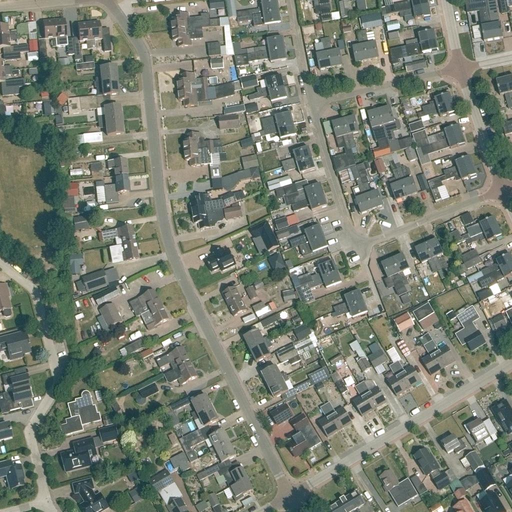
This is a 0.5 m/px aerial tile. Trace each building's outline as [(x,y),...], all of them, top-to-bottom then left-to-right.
[(223,0),(215,0),(209,1),(210,10),(224,8),(223,0)] [(317,0),(319,7),(321,23),(331,22),(328,2),(325,0),(317,0)] [(412,3),(385,8),(387,16),(399,14),(399,13),(429,8),(427,0),(418,0),(411,2),(412,3)] [(489,15),(487,1),(486,0),(474,0),(465,1),(467,13),(480,11),(482,18),(480,20),(481,23),(483,24),(483,27),(482,27),(484,42),(493,41),(489,15)] [(489,15),(493,41),(503,39),(500,24),(498,24),(498,22),(499,22),(494,0),(493,0),(487,1),(489,15)] [(263,10),(237,14),(238,18),(250,17),(279,12),(278,1),(262,3),(263,10)] [(339,3),(341,19),(349,17),(347,2),(339,3)] [(399,13),(399,14),(400,18),(414,15),(415,20),(422,19),(422,20),(424,19),(424,20),(430,19),(430,17),(431,17),(429,8),(399,13)] [(228,9),(229,19),(237,18),(236,11),(228,9)] [(238,18),(239,23),(254,21),(255,27),(265,26),(281,24),(279,12),(250,17),(238,18)] [(172,33),(202,29),(230,27),(229,21),(220,21),(220,20),(209,21),(208,14),(201,14),(201,17),(189,18),(188,14),(175,16),(175,22),(171,22),(172,33)] [(380,15),(361,18),(364,30),(369,29),(369,27),(378,25),(379,27),(382,26),(380,15)] [(67,40),(64,20),(54,21),(56,48),(67,46),(68,55),(74,55),(75,61),(81,60),(80,45),(74,45),(73,39),(67,40)] [(51,40),(52,48),(56,48),(54,21),(42,23),(44,40),(51,40)] [(388,32),(400,30),(398,22),(386,24),(388,32)] [(29,35),(36,34),(35,23),(27,24),(29,35)] [(88,24),(91,50),(96,50),(95,41),(103,40),(104,53),(111,52),(109,36),(101,37),(99,23),(88,24)] [(87,50),(91,50),(88,24),(77,25),(79,43),(86,42),(87,50)] [(0,37),(17,36),(16,32),(8,32),(8,26),(0,26),(0,37)] [(202,29),(172,33),(173,42),(177,42),(178,48),(192,47),(191,41),(203,40),(202,29)] [(415,41),(405,43),(406,47),(436,41),(434,32),(433,32),(433,30),(427,31),(427,33),(425,33),(425,34),(418,35),(420,43),(416,43),(415,41)] [(356,64),(367,62),(361,32),(357,33),(359,47),(353,48),(356,64)] [(361,32),(367,62),(378,59),(375,44),(369,45),(366,32),(361,32)] [(9,41),(17,40),(17,36),(0,37),(0,49),(10,48),(9,41)] [(254,49),(255,54),(285,49),(283,38),(267,40),(268,47),(254,49)] [(329,39),(325,40),(331,69),(342,66),(339,51),(332,52),(329,39)] [(320,71),(331,69),(325,40),(320,40),(323,54),(316,55),(320,71)] [(438,50),(436,41),(406,47),(389,51),(392,66),(393,66),(392,62),(396,61),(396,59),(414,55),(414,57),(423,55),(423,54),(429,52),(429,53),(431,52),(431,53),(437,52),(437,51),(438,50)] [(40,59),(47,58),(45,42),(38,43),(40,59)] [(221,56),(220,53),(220,43),(208,45),(209,57),(221,56)] [(271,63),(287,61),(285,49),(255,54),(248,55),(249,63),(270,59),(271,63)] [(12,54),(3,55),(4,62),(20,60),(20,53),(12,54)] [(242,56),(235,56),(237,67),(243,66),(242,56)] [(211,69),(223,68),(223,60),(211,61),(211,69)] [(0,72),(11,72),(11,67),(3,68),(2,61),(0,61),(0,72)] [(76,71),(94,69),(94,63),(76,65),(76,71)] [(96,83),(117,81),(115,67),(100,68),(101,79),(95,79),(96,83)] [(4,77),(12,76),(11,72),(0,72),(0,83),(4,83),(4,77)] [(208,89),(218,87),(217,78),(209,79),(210,85),(207,85),(207,79),(200,80),(195,81),(194,74),(181,75),(181,81),(177,82),(178,92),(208,89)] [(243,89),(258,86),(256,76),(241,80),(243,89)] [(268,87),(254,90),(255,95),(284,88),(281,77),(266,80),(268,87)] [(509,109),(511,108),(511,105),(505,79),(496,81),(500,96),(505,95),(507,106),(508,106),(509,109)] [(7,89),(19,88),(18,81),(6,82),(7,89)] [(103,97),(118,95),(117,81),(96,83),(96,87),(98,87),(99,97),(103,97)] [(239,82),(218,87),(208,89),(178,92),(179,102),(184,102),(184,108),(197,107),(197,102),(209,101),(209,100),(215,99),(215,98),(234,93),(241,91),(239,82)] [(19,95),(19,88),(7,89),(2,90),(2,97),(19,95)] [(271,103),(287,99),(284,88),(255,95),(256,100),(270,96),(271,103)] [(430,106),(422,108),(424,113),(452,104),(449,95),(448,93),(443,95),(443,96),(441,97),(434,100),(435,102),(429,103),(430,106)] [(97,97),(67,100),(68,106),(98,103),(97,97)] [(55,115),(54,101),(46,102),(47,116),(55,115)] [(81,111),(98,109),(98,103),(68,106),(69,115),(81,114),(81,111)] [(424,113),(418,115),(419,119),(433,115),(433,117),(439,115),(440,118),(447,116),(447,117),(449,116),(449,117),(455,115),(455,114),(455,113),(452,104),(424,113)] [(253,105),(246,107),(248,114),(255,113),(253,105)] [(4,117),(4,111),(3,107),(0,106),(0,118),(5,118),(5,124),(21,122),(20,115),(4,117)] [(244,106),(224,109),(225,116),(245,113),(244,106)] [(100,123),(121,121),(119,107),(104,108),(105,118),(99,119),(100,123)] [(390,108),(379,111),(386,140),(387,140),(389,148),(390,154),(399,151),(397,144),(397,142),(394,143),(392,133),(399,131),(400,130),(398,123),(396,122),(394,123),(390,108)] [(379,111),(367,114),(375,143),(386,140),(379,111)] [(270,112),(260,115),(261,121),(271,118),(270,112)] [(263,127),(264,132),(293,125),(291,113),(271,118),(261,121),(263,127)] [(221,131),(239,129),(238,116),(219,118),(221,131)] [(354,118),(343,121),(351,150),(356,148),(352,134),(358,133),(354,118)] [(121,121),(100,123),(100,127),(106,126),(107,136),(122,135),(121,121)] [(353,157),(351,150),(343,121),(332,123),(336,139),(343,137),(346,151),(345,151),(347,159),(353,157)] [(511,121),(501,125),(505,136),(511,133),(511,121)] [(424,129),(422,122),(409,126),(412,134),(424,129)] [(293,125),(264,132),(265,136),(279,133),(281,140),(296,136),(293,125)] [(434,145),(462,135),(459,126),(458,125),(452,127),(453,128),(451,129),(444,131),(446,136),(432,140),(434,145)] [(429,146),(425,131),(412,135),(417,150),(420,149),(429,146)] [(256,142),(262,141),(261,137),(265,136),(264,132),(260,133),(254,135),(256,142)] [(184,151),(209,149),(208,142),(204,143),(204,139),(201,140),(200,134),(187,135),(187,141),(183,141),(184,151)] [(465,145),(462,135),(434,145),(429,146),(420,149),(423,157),(447,149),(446,147),(450,146),(451,149),(457,147),(457,148),(459,147),(459,148),(465,146),(465,145)] [(251,139),(240,142),(243,149),(253,146),(251,139)] [(405,142),(407,149),(413,148),(411,140),(405,142)] [(283,168),(312,159),(308,148),(293,153),(295,159),(282,163),(283,168)] [(379,149),(372,150),(374,158),(390,154),(389,148),(379,151),(379,149)] [(210,166),(209,155),(209,149),(184,151),(185,162),(189,161),(190,168),(210,166)] [(409,162),(417,160),(413,149),(406,151),(409,162)] [(396,153),(391,155),(394,161),(393,162),(397,170),(407,198),(418,194),(412,179),(410,180),(405,167),(401,168),(396,153)] [(244,170),(259,167),(256,156),(242,159),(244,170)] [(341,156),(332,158),(336,171),(345,169),(341,156)] [(443,172),(445,177),(473,167),(470,158),(469,158),(469,156),(463,158),(464,160),(462,160),(462,161),(455,163),(456,167),(443,172)] [(312,159),(283,168),(285,172),(298,168),(300,175),(315,170),(312,159)] [(115,178),(127,177),(125,160),(108,162),(108,171),(114,170),(115,178)] [(379,174),(386,172),(382,160),(375,162),(379,174)] [(395,179),(389,182),(390,187),(396,202),(407,198),(397,170),(393,162),(389,163),(395,179)] [(93,174),(105,174),(104,163),(92,163),(93,174)] [(359,187),(352,189),(356,200),(361,215),(372,211),(359,174),(356,167),(352,168),(358,184),(359,187)] [(473,167),(445,177),(446,181),(454,178),(455,181),(461,179),(462,181),(470,178),(471,179),(476,177),(476,176),(477,176),(473,167)] [(257,169),(249,171),(251,179),(259,177),(257,169)] [(342,185),(354,181),(351,170),(339,173),(342,185)] [(249,171),(237,174),(240,182),(251,179),(249,171)] [(359,174),(372,211),(383,207),(378,192),(371,194),(365,177),(367,177),(365,172),(359,174)] [(237,174),(222,179),(223,189),(228,192),(233,189),(240,182),(237,174)] [(127,177),(115,178),(116,186),(104,187),(104,190),(98,191),(99,200),(105,200),(105,204),(118,203),(117,194),(129,193),(127,177)] [(435,202),(444,198),(440,188),(443,187),(439,178),(428,183),(435,202)] [(268,184),(270,191),(281,188),(278,180),(268,184)] [(287,197),(298,193),(295,185),(284,188),(284,189),(276,191),(277,196),(286,194),(287,197)] [(295,205),(324,196),(320,185),(305,190),(307,196),(294,200),(295,205)] [(458,189),(449,192),(451,199),(460,195),(458,189)] [(226,207),(237,203),(233,193),(222,198),(226,207)] [(222,210),(223,210),(222,210),(226,208),(222,200),(209,202),(208,196),(194,198),(195,204),(191,205),(192,215),(222,210)] [(327,207),(324,196),(295,205),(291,206),(293,213),(307,209),(306,206),(310,205),(312,211),(327,207)] [(226,221),(242,218),(240,208),(224,210),(226,221)] [(222,210),(192,215),(194,225),(199,224),(200,230),(210,228),(210,227),(216,226),(217,223),(222,222),(224,220),(223,210),(222,210)] [(466,214),(461,217),(465,227),(473,224),(469,213),(466,214)] [(75,232),(91,229),(89,216),(72,219),(75,232)] [(466,241),(498,227),(494,219),(493,219),(492,217),(487,219),(487,220),(486,221),(486,222),(479,225),(480,227),(475,229),(476,231),(461,238),(458,231),(449,235),(454,246),(466,241)] [(278,231),(289,227),(286,218),(275,222),(278,231)] [(255,240),(260,237),(267,252),(278,247),(267,222),(250,230),(255,240)] [(303,237),(289,242),(292,249),(324,237),(319,226),(305,232),(307,238),(303,239),(303,237)] [(103,241),(121,238),(123,246),(135,244),(132,227),(101,233),(103,241)] [(498,227),(466,241),(468,245),(472,243),(480,240),(480,242),(486,240),(487,242),(494,239),(494,240),(496,239),(496,240),(502,238),(501,236),(502,236),(498,227)] [(290,237),(287,230),(276,234),(278,241),(290,237)] [(324,237),(299,247),(303,257),(313,254),(328,248),(324,237)] [(436,240),(426,245),(438,272),(442,270),(437,257),(443,255),(436,240)] [(120,263),(138,260),(135,244),(123,246),(109,248),(111,259),(119,257),(120,263)] [(434,274),(438,272),(426,245),(415,250),(422,264),(428,261),(434,274)] [(221,269),(222,272),(236,266),(229,250),(224,252),(223,250),(222,251),(222,252),(216,254),(214,254),(215,256),(206,260),(210,270),(212,273),(221,269)] [(465,265),(479,258),(476,250),(461,257),(465,265)] [(83,266),(86,266),(86,254),(73,254),(73,274),(83,274),(83,266)] [(497,265),(481,272),(484,278),(511,264),(511,258),(510,255),(509,254),(503,256),(504,257),(502,258),(502,259),(496,262),(497,265)] [(409,270),(402,255),(392,260),(404,287),(409,285),(403,272),(409,270)] [(479,258),(465,265),(467,270),(482,263),(479,258)] [(399,297),(407,293),(404,287),(392,260),(381,264),(388,279),(393,277),(395,280),(393,281),(395,287),(394,287),(399,297)] [(282,261),(270,267),(274,274),(285,269),(282,261)] [(300,267),(289,272),(295,289),(296,288),(309,283),(337,273),(333,262),(318,268),(321,274),(308,279),(299,282),(297,277),(303,275),(300,267)] [(511,264),(484,278),(478,281),(482,289),(488,287),(489,289),(497,285),(496,283),(504,279),(511,276),(511,277),(511,276),(511,264)] [(88,294),(109,286),(108,284),(104,272),(83,279),(88,294)] [(295,289),(302,307),(315,302),(310,290),(321,286),(320,284),(324,283),(326,289),(341,283),(337,273),(309,283),(296,288),(295,289)] [(118,280),(108,284),(109,286),(110,290),(120,286),(118,280)] [(100,305),(132,296),(129,285),(97,293),(100,305)] [(0,287),(0,312),(1,312),(2,313),(3,312),(4,317),(6,318),(10,317),(11,315),(9,310),(10,310),(7,298),(6,298),(3,287),(4,287),(4,286),(0,287)] [(252,287),(246,290),(249,295),(255,292),(252,287)] [(228,306),(241,299),(235,288),(222,294),(228,306)] [(280,292),(282,301),(292,299),(290,290),(280,292)] [(137,318),(151,311),(161,306),(154,291),(129,304),(137,318)] [(335,313),(363,302),(359,291),(344,297),(347,303),(334,308),(335,313)] [(487,292),(478,296),(481,303),(493,297),(490,291),(487,292)] [(255,292),(249,295),(251,301),(258,298),(255,292)] [(407,296),(401,298),(404,306),(410,303),(407,296)] [(241,299),(228,306),(234,318),(247,311),(241,299)] [(363,302),(335,313),(337,317),(350,312),(353,319),(368,313),(363,302)] [(255,313),(265,308),(263,303),(253,308),(255,313)] [(109,329),(122,323),(114,304),(100,311),(109,329)] [(434,314),(428,305),(413,314),(419,323),(434,314)] [(161,306),(151,311),(154,318),(148,321),(149,322),(145,324),(149,332),(154,329),(153,328),(169,321),(161,306)] [(477,332),(473,325),(472,323),(479,318),(473,308),(465,312),(466,313),(457,318),(465,330),(456,336),(462,347),(467,344),(472,352),(485,344),(478,331),(477,332)] [(447,321),(454,318),(450,311),(444,315),(447,321)] [(261,323),(264,329),(281,320),(278,315),(261,323)] [(408,315),(394,323),(400,334),(414,326),(408,315)] [(495,330),(506,325),(501,315),(491,321),(495,330)] [(250,351),(269,341),(268,338),(262,340),(258,332),(244,339),(250,351)] [(12,343),(10,336),(0,339),(0,352),(7,351),(10,361),(22,358),(22,356),(30,353),(28,346),(29,346),(29,344),(28,344),(26,339),(12,343)] [(145,348),(141,341),(125,349),(129,356),(145,348)] [(269,341),(250,351),(257,364),(270,357),(267,350),(272,347),(269,341)] [(356,342),(349,346),(353,353),(355,352),(359,358),(356,360),(357,363),(365,358),(366,357),(356,342)] [(405,357),(410,354),(403,342),(398,345),(405,357)] [(428,344),(443,370),(456,362),(446,347),(439,352),(436,347),(436,346),(433,342),(428,344)] [(431,377),(443,370),(428,344),(424,347),(427,352),(430,357),(422,362),(431,377)] [(293,345),(276,353),(279,359),(296,351),(293,345)] [(144,354),(146,359),(156,353),(154,348),(144,354)] [(179,369),(190,363),(183,349),(167,357),(170,364),(176,362),(179,369)] [(393,349),(387,353),(394,365),(398,362),(401,361),(393,349)] [(290,361),(299,356),(296,351),(279,359),(281,365),(290,361)] [(381,351),(368,359),(374,368),(387,361),(381,351)] [(340,355),(329,362),(332,366),(343,360),(340,355)] [(371,369),(365,359),(365,358),(357,363),(364,374),(371,369)] [(394,365),(409,390),(421,383),(412,368),(404,372),(401,367),(398,362),(394,365)] [(190,363),(179,369),(164,376),(167,384),(170,385),(179,381),(181,386),(197,378),(190,363)] [(397,398),(409,390),(394,365),(389,368),(392,373),(393,372),(396,377),(387,382),(397,398)] [(268,387),(287,377),(285,374),(280,376),(276,367),(262,374),(268,387)] [(296,395),(331,378),(326,368),(309,377),(311,380),(293,389),(296,395)] [(28,389),(29,389),(30,388),(26,377),(16,379),(14,374),(2,377),(5,387),(11,386),(13,392),(28,389)] [(287,377),(268,387),(274,399),(288,392),(284,383),(289,381),(287,377)] [(364,383),(359,386),(374,411),(387,404),(378,388),(369,393),(366,388),(367,388),(364,383)] [(144,400),(159,392),(154,384),(139,391),(144,400)] [(362,418),(374,411),(359,386),(355,388),(358,393),(361,398),(353,403),(362,418)] [(13,392),(3,395),(4,400),(6,401),(9,412),(21,409),(20,403),(31,400),(30,399),(32,399),(29,389),(28,389),(13,392)] [(73,423),(70,424),(73,435),(84,432),(83,427),(102,422),(99,414),(97,414),(95,406),(93,407),(90,395),(88,393),(86,393),(84,393),(83,395),(82,397),(82,399),(75,401),(76,403),(68,405),(73,423)] [(193,418),(213,409),(206,396),(192,403),(197,412),(191,415),(193,418)] [(164,410),(167,416),(188,405),(185,399),(164,410)] [(511,412),(506,402),(492,410),(497,418),(496,419),(499,424),(500,424),(502,427),(505,425),(510,434),(511,433),(511,412)] [(333,408),(330,404),(325,406),(340,432),(352,424),(343,409),(335,414),(332,409),(333,408)] [(293,417),(286,406),(271,415),(278,426),(293,417)] [(319,424),(328,439),(340,432),(325,406),(320,409),(323,414),(324,414),(327,419),(319,424)] [(182,446),(203,436),(200,431),(219,421),(213,409),(193,418),(199,431),(179,441),(182,446)] [(296,458),(310,450),(307,445),(317,439),(303,415),(291,422),(299,435),(293,439),(294,440),(287,444),(291,451),(290,452),(292,454),(293,453),(296,458)] [(105,427),(114,424),(112,417),(102,419),(105,427)] [(497,433),(489,420),(482,424),(480,421),(474,424),(472,422),(464,427),(469,435),(471,434),(478,445),(497,433)] [(0,427),(0,441),(11,439),(10,433),(10,431),(8,425),(0,427)] [(104,444),(118,440),(115,427),(100,430),(104,444)] [(211,454),(230,445),(224,432),(210,439),(214,448),(209,451),(211,454)] [(191,449),(206,442),(203,436),(182,446),(186,455),(192,452),(191,449)] [(457,443),(453,437),(441,444),(447,455),(454,451),(456,455),(466,449),(461,441),(457,443)] [(66,472),(88,467),(86,456),(96,453),(93,440),(74,445),(76,452),(62,455),(66,472)] [(222,464),(229,461),(236,457),(230,445),(211,454),(213,457),(218,455),(222,464)] [(451,484),(444,474),(444,473),(441,475),(438,470),(440,469),(432,455),(430,457),(426,450),(424,451),(422,449),(417,452),(418,455),(414,457),(426,477),(432,474),(435,478),(433,480),(440,492),(451,485),(451,484)] [(483,467),(475,453),(465,458),(474,472),(483,467)] [(184,454),(170,461),(175,469),(189,462),(184,454)] [(12,468),(10,462),(0,464),(0,478),(8,476),(11,489),(9,490),(10,490),(24,487),(19,467),(12,468)] [(200,481),(217,472),(218,473),(220,472),(217,466),(197,476),(200,481)] [(248,480),(242,469),(232,474),(229,468),(220,472),(218,473),(220,478),(224,476),(230,489),(237,486),(248,480)] [(450,470),(444,474),(451,484),(457,481),(450,470)] [(485,491),(496,485),(487,470),(476,476),(485,491)] [(159,493),(166,506),(169,511),(188,511),(180,498),(182,497),(167,471),(149,482),(156,495),(159,493)] [(386,493),(388,492),(394,501),(407,494),(411,501),(418,496),(408,480),(399,485),(391,472),(380,478),(385,487),(383,488),(386,493)] [(95,497),(91,490),(94,490),(92,480),(73,485),(75,495),(79,494),(85,504),(81,506),(84,511),(102,511),(108,509),(100,495),(95,497)] [(237,486),(230,489),(224,492),(224,493),(225,493),(228,499),(233,497),(236,503),(244,499),(243,497),(253,492),(248,480),(237,486)] [(138,502),(149,495),(144,485),(132,492),(138,502)] [(459,501),(467,496),(463,489),(455,494),(459,501)] [(357,492),(348,497),(357,511),(373,511),(369,505),(368,507),(366,505),(367,504),(362,497),(361,498),(357,492)] [(214,511),(222,511),(219,505),(220,505),(214,494),(207,498),(214,511)] [(503,511),(494,495),(480,503),(485,511),(503,511)] [(357,511),(348,497),(329,509),(330,511),(357,511)] [(471,511),(466,502),(454,508),(456,511),(471,511)]
